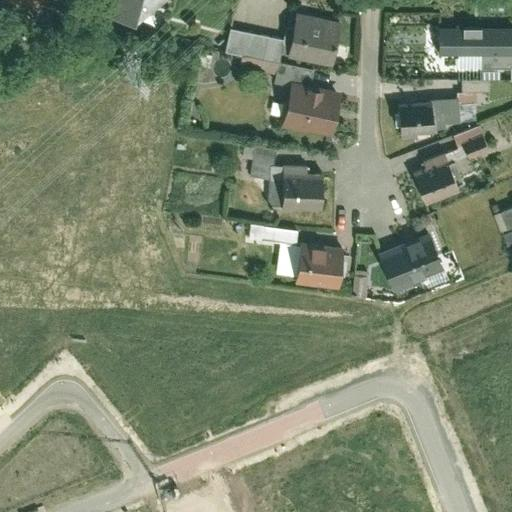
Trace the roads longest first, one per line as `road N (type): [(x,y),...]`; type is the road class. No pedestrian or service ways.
road 1 (unclassified): [(154,481),(409,377),(461,511)]
road 2 (unclassified): [(154,481),(67,374),(0,438)]
road 3 (residential): [(373,0),(364,177)]
